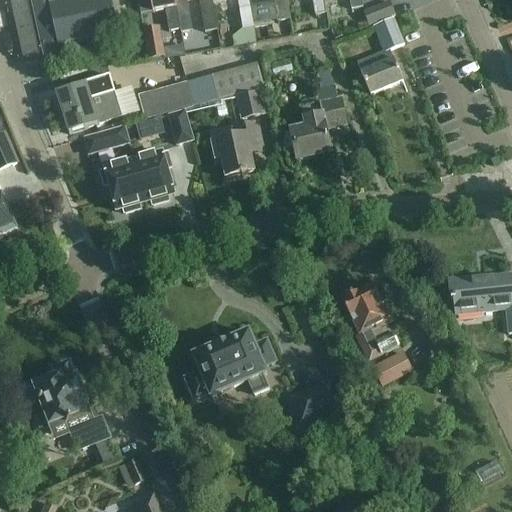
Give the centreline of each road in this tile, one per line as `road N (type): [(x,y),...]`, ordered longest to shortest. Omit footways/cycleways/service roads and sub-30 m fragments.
road 1 (tertiary): [(80,271),(300,218),(511,200)]
road 2 (residential): [(179,511),(88,307),(80,271)]
road 3 (residential): [(80,271),(0,53)]
